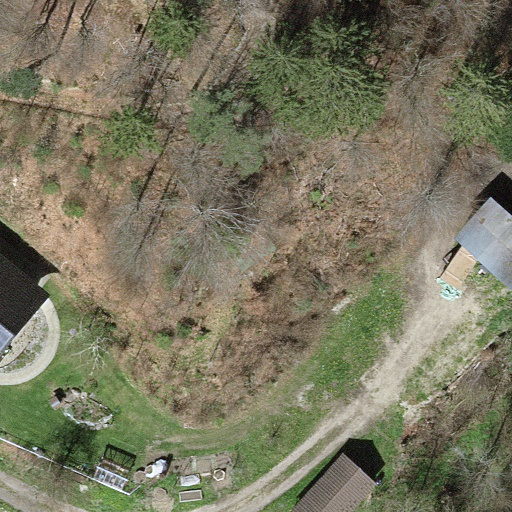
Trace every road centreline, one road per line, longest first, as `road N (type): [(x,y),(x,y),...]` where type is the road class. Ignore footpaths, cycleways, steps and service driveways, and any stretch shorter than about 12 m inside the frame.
road 1 (track): [(0,92),(176,118),(206,115),(228,97),(255,42),(256,0)]
road 2 (track): [(211,511),(274,478),(408,380)]
